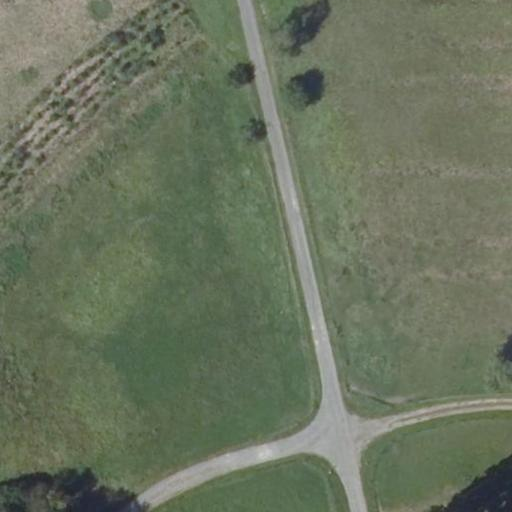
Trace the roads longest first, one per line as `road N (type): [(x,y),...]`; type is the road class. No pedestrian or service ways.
road 1 (unclassified): [(241,0),(355,511)]
road 2 (track): [(132,511),(177,479),(282,446),(511,401)]
